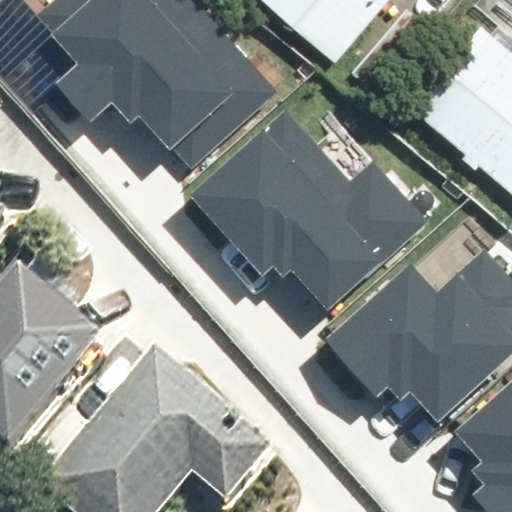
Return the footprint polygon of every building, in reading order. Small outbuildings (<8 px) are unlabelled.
[(41,0),(85,48),(65,65),(103,107),(118,92),(133,108),(145,97),(195,152),(275,80),(203,0),(41,0)] [(270,0),(337,57),(386,0),(270,0)] [(407,102),(511,197),(511,62),(474,28),(407,102)] [(287,107),(204,183),(268,253),(275,247),(291,265),(296,260),(333,299),(434,206),(376,143),(346,170),(287,107)] [(425,246),(330,329),(378,383),(390,372),(403,386),(417,373),(439,397),(511,332),(511,260),(486,232),(445,269),(425,246)] [(19,288),(0,310),(0,458),(1,460),(93,350),(19,288)] [(148,355),(32,494),(53,511),(160,511),(185,483),(219,511),(226,511),(272,458),(148,355)] [(466,471),(502,511),(511,511),(511,363),(459,410),(481,434),(466,447),(478,460),(466,471)]
